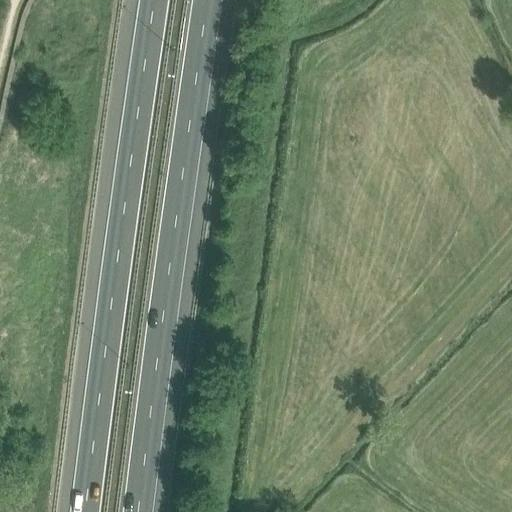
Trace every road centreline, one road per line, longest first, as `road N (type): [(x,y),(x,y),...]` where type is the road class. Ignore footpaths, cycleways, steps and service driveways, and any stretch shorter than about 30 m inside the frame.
road 1 (motorway): [(136,511),(205,0)]
road 2 (motorway): [(152,0),(83,511)]
